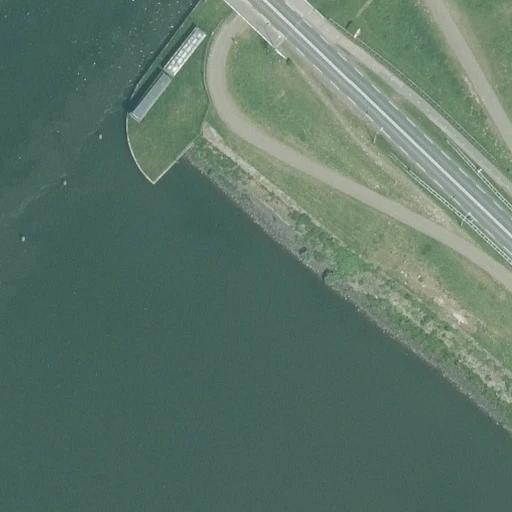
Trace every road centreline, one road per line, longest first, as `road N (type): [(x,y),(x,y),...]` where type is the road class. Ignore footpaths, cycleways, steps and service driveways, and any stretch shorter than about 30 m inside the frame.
road 1 (unclassified): [(253,0),(217,54),(217,84),(231,122),(511,285)]
road 2 (primary): [(511,236),(263,0)]
road 3 (unclassified): [(511,138),(433,0)]
